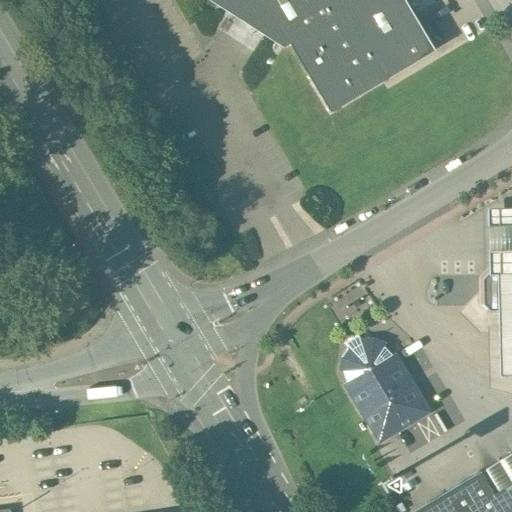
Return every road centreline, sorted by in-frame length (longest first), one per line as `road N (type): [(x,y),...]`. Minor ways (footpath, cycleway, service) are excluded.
road 1 (secondary): [(0,44),(182,341)]
road 2 (residential): [(511,146),(254,299)]
road 3 (unclassified): [(0,387),(152,362),(182,341)]
road 4 (secondary): [(236,434),(254,299)]
